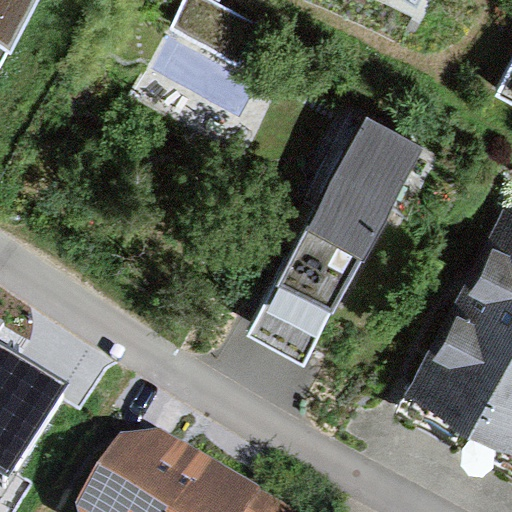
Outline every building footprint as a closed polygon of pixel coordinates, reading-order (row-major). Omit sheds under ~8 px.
[(0,0),(0,60),(32,0),(0,0)] [(238,41),(247,7),(222,0),(186,0),(180,24),(238,41)] [(368,117),(247,334),(308,368),(429,151),(368,117)] [(408,397),(511,451),(511,222),(503,218),(408,397)] [(0,498),(62,387),(1,347),(0,346),(0,498)] [(159,428),(121,433),(80,500),(81,511),(295,511),(299,504),(159,428)]
